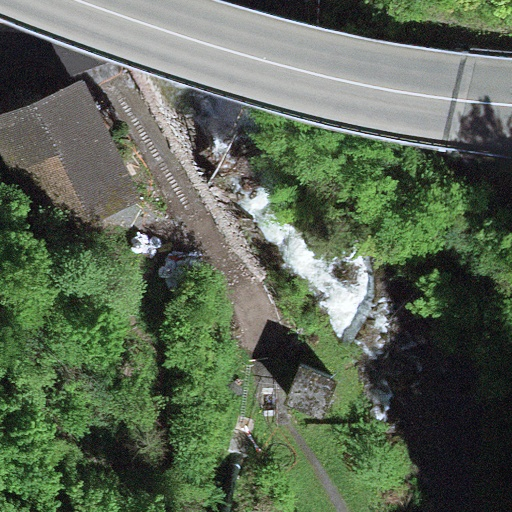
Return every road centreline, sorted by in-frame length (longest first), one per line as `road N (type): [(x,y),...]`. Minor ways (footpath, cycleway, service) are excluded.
road 1 (track): [(93,44),(202,275),(316,456),(340,511)]
road 2 (primary): [(511,105),(425,94),(118,0)]
road 3 (residential): [(0,49),(23,55),(109,42),(226,0)]
